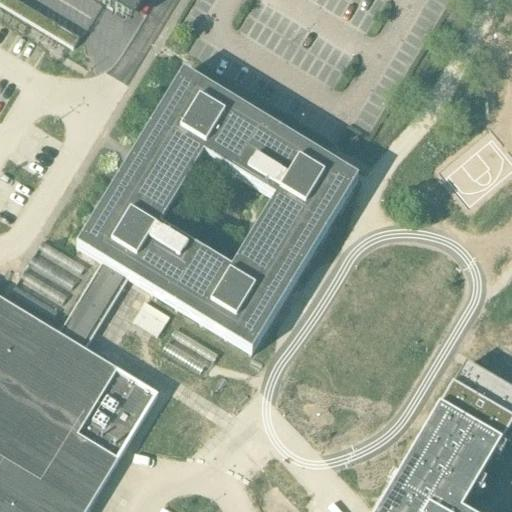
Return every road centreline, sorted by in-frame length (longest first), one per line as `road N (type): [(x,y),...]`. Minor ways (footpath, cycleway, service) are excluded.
road 1 (residential): [(272,434),(267,404),(277,367),(354,251),(382,238),(443,241),(474,273),(478,292),(469,316),(394,434),(322,465)]
road 2 (unclassified): [(101,109),(19,242),(0,252)]
road 3 (unclassified): [(170,0),(101,109)]
